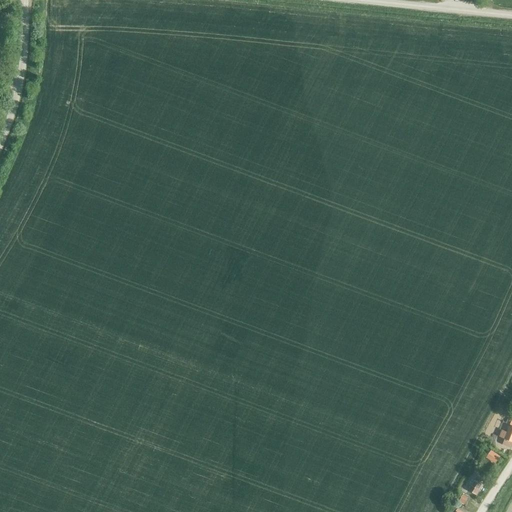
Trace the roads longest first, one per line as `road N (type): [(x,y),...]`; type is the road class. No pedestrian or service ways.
road 1 (unclassified): [(511,15),(350,0)]
road 2 (unclassified): [(0,144),(21,65),(25,0)]
